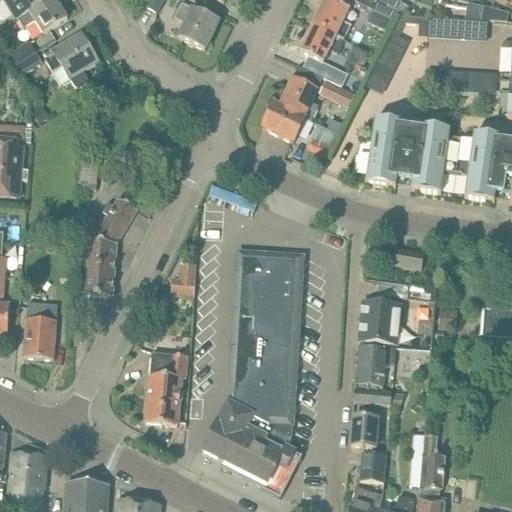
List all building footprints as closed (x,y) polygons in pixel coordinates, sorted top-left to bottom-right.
[(0,0),(14,22),(17,20),(49,0),(0,0)] [(67,21),(54,0),(49,0),(17,20),(23,30),(34,23),(42,36),(67,21)] [(164,0),(150,0),(146,9),(157,15),(164,0)] [(325,0),(312,27),(344,42),(351,27),(343,24),(349,11),(327,0),(325,0)] [(353,0),(354,0),(374,10),(384,14),(396,15),(402,4),(392,0),(353,0)] [(205,52),(219,22),(181,5),(174,19),(186,25),(179,40),(205,52)] [(431,38),(489,40),(489,21),(509,22),(509,8),(467,7),(466,20),(432,19),(431,38)] [(384,14),(374,10),(367,24),(387,34),(396,15),(384,14)] [(427,39),(428,20),(429,19),(400,17),(387,43),(405,52),(409,44),(398,38),(405,25),(419,26),(418,38),(427,39)] [(337,56),(344,42),(312,27),(299,54),(323,66),(330,52),(337,56)] [(87,82),(82,74),(97,65),(81,39),(45,62),(53,74),(62,69),(70,82),(70,81),(75,89),(79,91),(86,86),(87,82)] [(12,70),(36,55),(29,44),(5,60),(12,70)] [(36,55),(12,70),(19,81),(42,65),(36,55)] [(497,92),(497,75),(466,74),(465,91),(497,92)] [(305,120),(305,121),(311,124),(319,108),(312,105),(317,93),(292,81),(279,108),(305,120)] [(355,95),(340,88),(339,90),(324,83),(319,95),(347,109),(355,95)] [(305,120),(279,108),(275,105),(263,131),(293,145),(305,121),(305,120)] [(43,110),(33,117),(39,126),(49,120),(43,110)] [(332,121),(327,131),(328,131),(339,136),(343,127),(332,121)] [(444,176),(456,177),(461,139),(449,138),(450,133),(374,122),(370,159),(362,158),(360,176),(367,176),(366,185),(396,190),(397,182),(412,184),(411,192),(441,196),(444,176)] [(327,131),(318,127),(307,152),(326,161),(339,136),(328,131),(327,131)] [(473,141),(461,139),(456,177),(468,179),(465,200),(494,204),(496,196),(511,198),(510,206),(511,206),(511,141),(474,136),(473,141)] [(23,144),(0,142),(0,198),(19,200),(20,180),(23,144)] [(80,156),(78,190),(96,192),(99,158),(80,156)] [(137,213),(120,202),(118,201),(113,209),(108,206),(102,215),(108,219),(104,225),(84,213),(76,213),(74,239),(86,244),(83,298),(113,300),(117,246),(137,213)] [(395,268),(421,272),(424,257),(398,253),(395,268)] [(286,449),(292,438),(303,258),(237,254),(228,406),(204,453),(267,486),(272,477),(281,481),(295,454),(286,449)] [(194,282),(195,267),(183,267),(181,270),(180,281),(172,281),(171,296),(194,298),(195,282),(194,282)] [(0,337),(8,338),(10,307),(3,306),(5,277),(0,276),(0,337)] [(407,302),(409,288),(379,284),(377,297),(407,302)] [(363,306),(359,343),(377,345),(377,346),(391,347),(397,348),(401,308),(376,306),(363,304),(363,306)] [(28,305),(24,360),(53,362),(58,307),(28,305)] [(457,312),(439,311),(438,332),(455,333),(457,312)] [(382,394),(382,393),(385,366),(393,366),(395,351),(386,350),(359,348),(356,392),(382,394)] [(145,426),(177,429),(181,381),(185,382),(187,358),(152,355),(150,377),(149,377),(145,426)] [(391,394),(382,393),(382,394),(356,392),(355,392),(354,404),(390,407),(391,394)] [(367,421),(367,420),(364,419),(363,421),(353,420),(351,448),(362,449),(362,450),(365,450),(365,449),(376,450),(377,433),(377,422),(367,421)] [(422,459),(436,460),(437,441),(424,440),(422,459)] [(362,455),(360,483),(384,485),(386,457),(362,455)] [(42,511),(45,479),(47,459),(12,456),(11,476),(8,511),(42,511)] [(445,460),(436,460),(422,459),(420,489),(419,492),(432,493),(444,494),(445,460)] [(63,511),(107,511),(109,487),(87,486),(65,484),(63,511)] [(374,511),(375,510),(378,511),(383,498),(356,489),(352,503),(353,503),(349,511),(374,511)] [(375,510),(374,511),(411,511),(415,504),(400,498),(395,511),(380,511),(378,511),(375,510)] [(443,511),(444,501),(419,500),(418,500),(417,511),(443,511)] [(118,511),(159,511),(160,509),(160,507),(154,507),(119,502),(118,511)]
